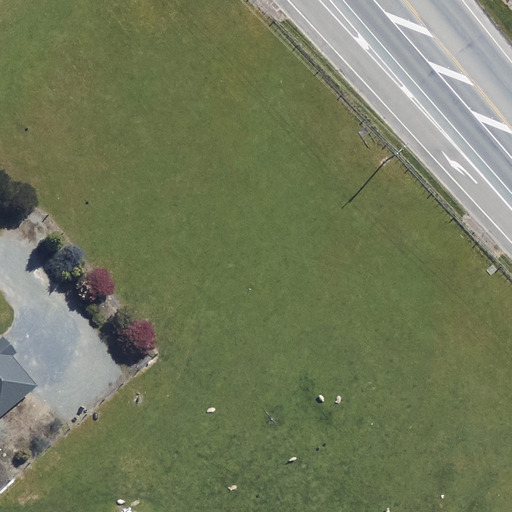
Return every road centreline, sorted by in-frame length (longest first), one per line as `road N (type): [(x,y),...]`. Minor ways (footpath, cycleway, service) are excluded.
road 1 (trunk): [(301,0),(511,224)]
road 2 (trunk): [(406,0),(511,125)]
